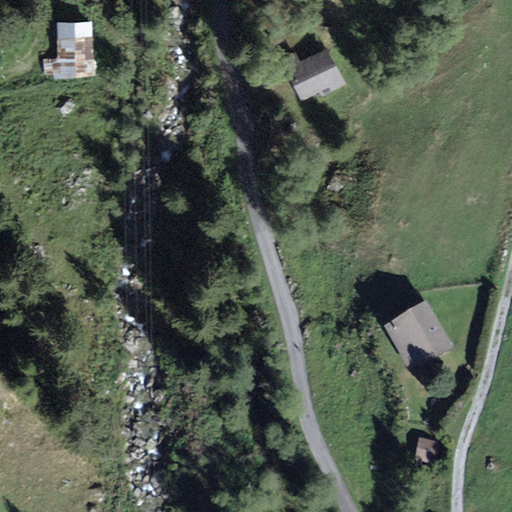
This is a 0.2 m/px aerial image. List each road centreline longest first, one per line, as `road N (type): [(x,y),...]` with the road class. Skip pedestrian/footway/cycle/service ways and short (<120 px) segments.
road 1 (unclassified): [(347,511),(252,188),(219,0)]
road 2 (track): [(458,511),(458,474),(511,290)]
